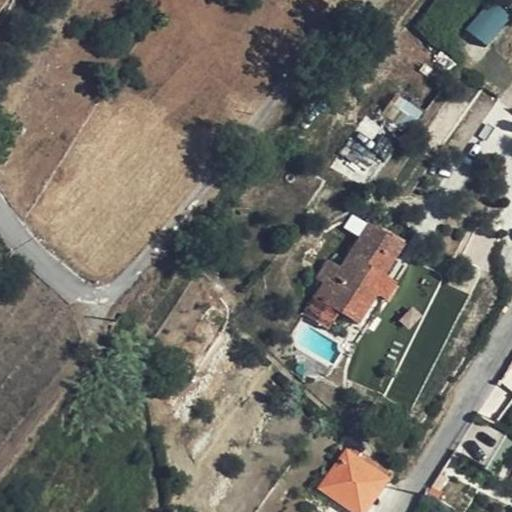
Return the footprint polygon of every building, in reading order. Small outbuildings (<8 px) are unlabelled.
[(5,0),(0,7),(0,57),(40,0),(5,0)] [(486,45),(509,16),(490,1),(467,29),(486,45)] [(440,140),(468,116),(461,109),(479,94),(464,77),(419,115),(440,140)] [(372,295),(383,277),(402,247),(387,236),(384,237),(368,227),(341,269),(329,262),(316,280),(322,284),(328,288),(319,302),(338,316),(330,329),(355,346),(365,332),(357,327),(376,298),(372,295)] [(0,266),(0,328),(41,278),(11,252),(0,266)] [(394,285),(383,277),(372,295),(376,298),(357,327),(365,332),(394,285)] [(41,278),(0,328),(0,388),(68,303),(41,278)] [(322,284),(302,315),(327,332),(330,329),(338,316),(319,302),(328,288),(322,284)] [(68,303),(0,388),(0,447),(78,352),(82,341),(69,304),(68,303)] [(153,326),(141,339),(152,347),(159,339),(173,318),(163,313),(153,326)] [(321,490),(351,511),(366,511),(390,477),(362,454),(360,454),(350,448),(321,490)]
